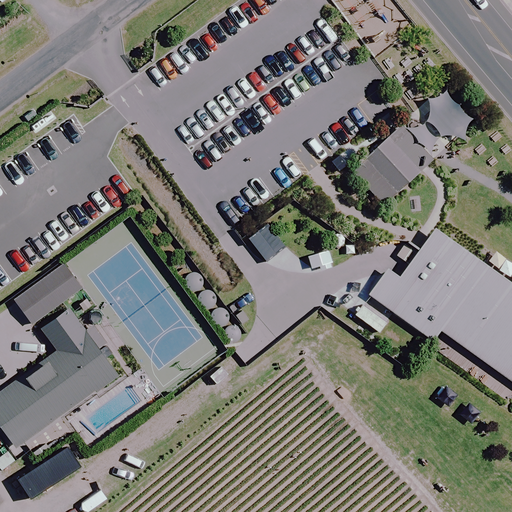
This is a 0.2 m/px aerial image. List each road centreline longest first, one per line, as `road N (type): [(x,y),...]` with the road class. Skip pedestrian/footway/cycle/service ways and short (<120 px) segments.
road 1 (unknown): [(149,117),(0,217)]
road 2 (residential): [(0,93),(125,0)]
